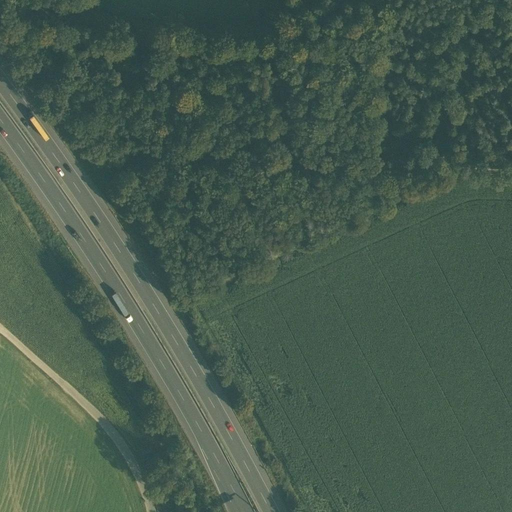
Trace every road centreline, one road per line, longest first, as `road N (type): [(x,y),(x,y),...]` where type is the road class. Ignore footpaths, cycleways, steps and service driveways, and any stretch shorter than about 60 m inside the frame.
road 1 (motorway): [(270,511),(111,236),(0,79)]
road 2 (motorway): [(0,119),(86,243),(244,511)]
road 3 (track): [(511,168),(126,156)]
road 4 (unclassified): [(0,329),(119,437),(152,511)]
road 5 (track): [(9,14),(111,152),(126,156)]
road 6 (track): [(9,14),(133,22)]
